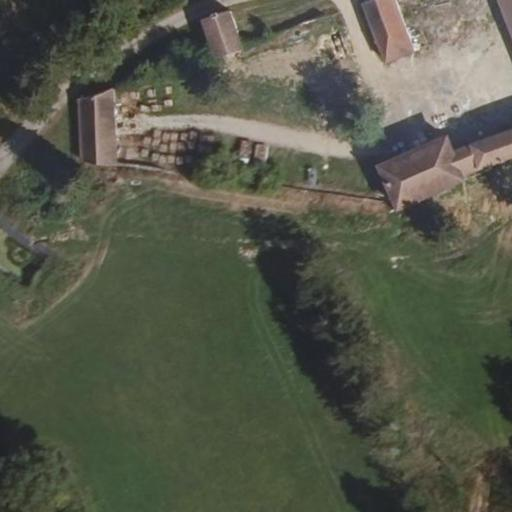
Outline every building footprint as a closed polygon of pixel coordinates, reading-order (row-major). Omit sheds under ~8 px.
[(386,62),(420,50),(401,0),(376,0),(365,4),(386,62)] [(475,165),(511,152),(511,0),(502,0),(511,29),(511,122),(466,138),(475,165)] [(234,6),(204,15),(216,54),(246,45),(234,6)] [(83,163),(117,162),(115,90),(81,90),(83,163)] [(389,212),(431,196),(412,147),(370,164),(389,212)]
